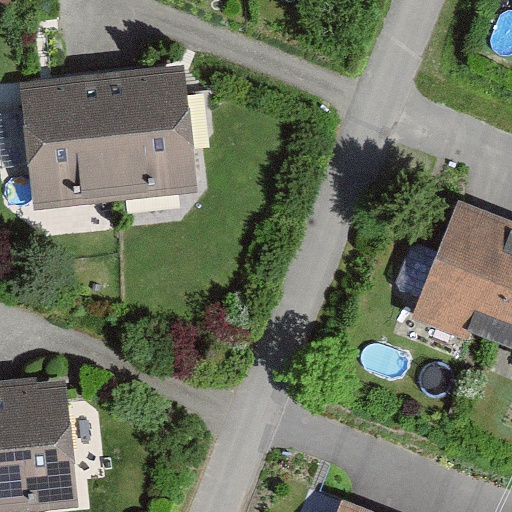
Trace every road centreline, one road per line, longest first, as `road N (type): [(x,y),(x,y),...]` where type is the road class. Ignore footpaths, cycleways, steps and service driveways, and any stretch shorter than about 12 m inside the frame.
road 1 (residential): [(223,511),(431,0)]
road 2 (unknown): [(255,433),(103,364),(0,329)]
